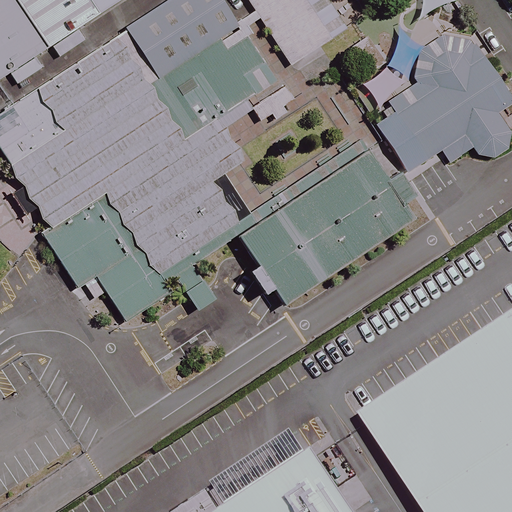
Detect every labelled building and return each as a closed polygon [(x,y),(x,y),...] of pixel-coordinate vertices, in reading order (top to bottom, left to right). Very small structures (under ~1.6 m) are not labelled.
[(0,0),(0,4),(33,55),(83,23),(67,0),(0,0)] [(67,0),(83,23),(118,0),(67,0)] [(212,0),(167,0),(118,32),(147,77),(228,24),(212,0)] [(333,30),(313,0),(239,0),(281,64),(333,30)] [(0,76),(33,55),(0,4),(0,76)] [(228,24),(147,77),(185,135),(266,83),(228,24)] [(228,223),(109,40),(0,110),(0,171),(92,311),(228,223)] [(466,53),(357,123),(394,180),(503,109),(466,53)] [(260,122),(269,115),(273,121),(285,113),(281,108),(292,100),(284,87),(251,109),(260,122)] [(398,227),(351,156),(226,237),(273,308),(398,227)] [(511,511),(511,311),(350,425),(409,511),(511,511)] [(0,439),(22,424),(0,392),(0,439)] [(370,511),(327,449),(234,511),(370,511)]
